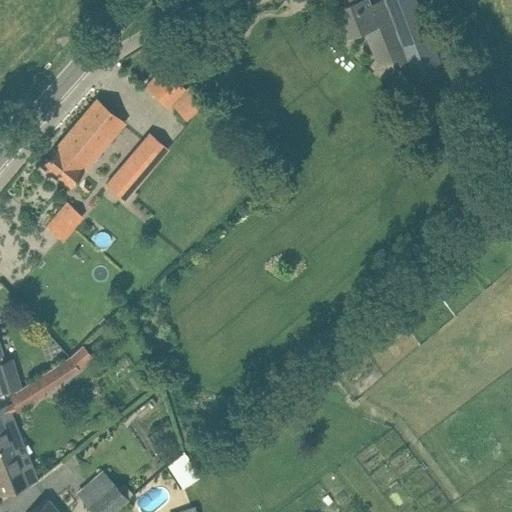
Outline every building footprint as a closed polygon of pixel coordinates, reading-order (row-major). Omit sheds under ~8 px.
[(443,72),(418,6),(415,0),(378,0),(372,3),(370,0),(342,0),(355,34),(367,30),(380,64),(404,54),(415,83),(443,72)] [(164,66),(145,85),(167,107),(171,103),(186,88),(164,66)] [(40,164),(56,177),(68,187),(123,122),(96,99),(56,146),(56,145),(40,164)] [(153,166),(133,149),(104,183),(125,200),(153,166)] [(46,225),(62,239),(83,216),(67,201),(46,225)] [(43,391),(78,368),(89,358),(78,347),(70,354),(64,358),(53,365),(17,388),(8,392),(11,402),(14,409),(16,412),(44,394),(43,391)] [(0,362),(0,391),(17,387),(10,360),(0,362)] [(0,492),(27,482),(10,438),(20,433),(14,409),(11,402),(0,406),(0,492)] [(184,486),(201,475),(185,451),(169,462),(184,486)] [(76,491),(86,502),(94,511),(112,511),(127,499),(102,469),(76,491)] [(29,511),(58,511),(46,497),(29,511)]
